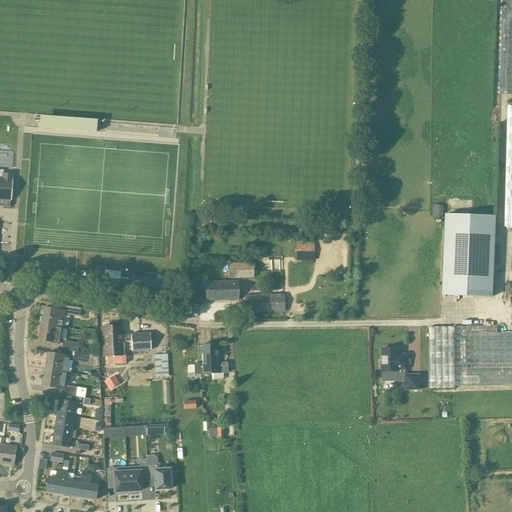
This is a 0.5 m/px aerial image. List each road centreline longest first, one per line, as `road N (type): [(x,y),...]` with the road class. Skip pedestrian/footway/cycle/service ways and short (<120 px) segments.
road 1 (residential): [(441,323),(212,325),(23,293)]
road 2 (residential): [(26,485),(23,293)]
